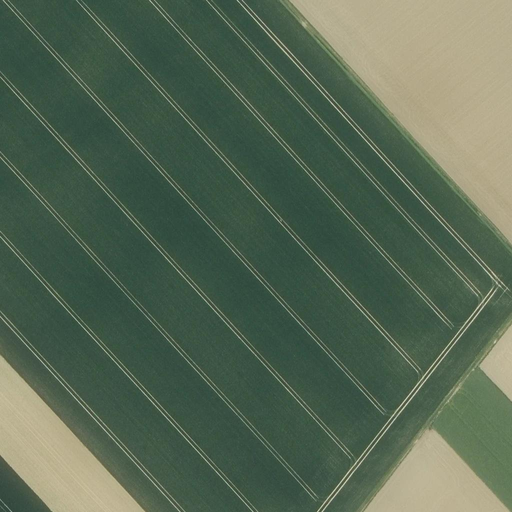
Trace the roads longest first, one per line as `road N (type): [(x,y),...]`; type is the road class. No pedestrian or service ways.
road 1 (track): [(511,248),(284,0)]
road 2 (track): [(511,335),(370,511)]
